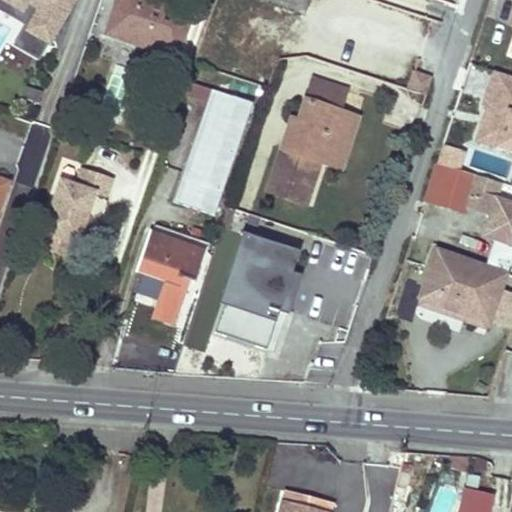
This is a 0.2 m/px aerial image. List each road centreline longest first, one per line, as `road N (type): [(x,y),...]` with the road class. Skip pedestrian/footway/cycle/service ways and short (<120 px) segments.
road 1 (residential): [(477,0),(346,387),(343,422)]
road 2 (secondary): [(0,398),(343,422)]
road 3 (secondary): [(343,422),(511,436)]
